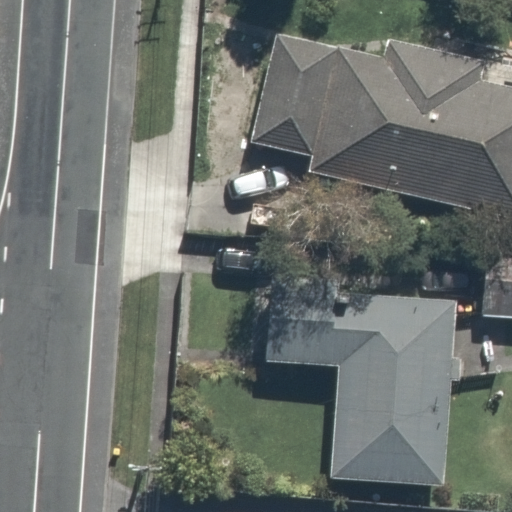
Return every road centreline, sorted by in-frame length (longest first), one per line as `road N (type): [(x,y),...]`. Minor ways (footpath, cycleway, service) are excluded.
road 1 (residential): [(69,0),(44,384)]
road 2 (residential): [(44,384),(35,511)]
